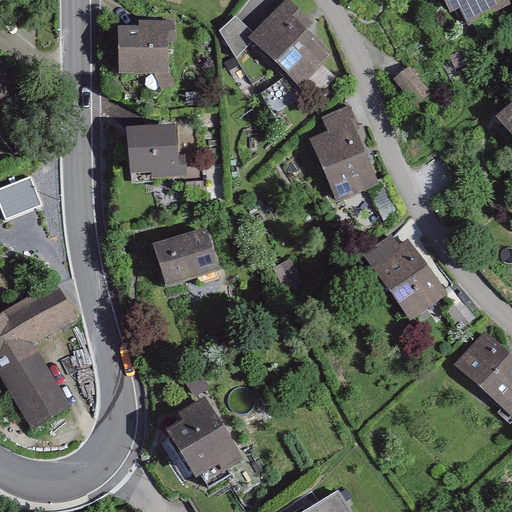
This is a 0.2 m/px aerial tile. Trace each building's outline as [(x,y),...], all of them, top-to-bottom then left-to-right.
[(444,0),(450,12),(460,7),(469,24),(510,4),(508,0),(444,0)] [(342,58),(290,4),(254,38),(305,92),(342,58)] [(152,33),(127,34),(128,80),(167,79),(168,94),(183,94),(180,25),(152,26),(152,33)] [(0,109),(26,77),(0,56),(0,109)] [(437,99),(414,73),(398,88),(421,113),(437,99)] [(387,191),(353,115),(324,128),(337,140),(318,149),(345,210),(387,191)] [(193,129),(137,134),(141,185),(172,182),(172,188),(198,185),(193,129)] [(31,176),(0,188),(0,209),(5,222),(43,207),(31,176)] [(234,280),(215,235),(160,258),(179,303),(234,280)] [(416,247),(401,243),(373,264),(425,333),(468,300),(442,266),(432,269),(416,247)] [(83,323),(61,284),(0,316),(0,372),(31,430),(73,408),(40,346),(83,323)] [(511,349),(494,335),(461,374),(511,415),(511,349)] [(243,461),(208,400),(181,415),(186,425),(170,434),(196,481),(202,478),(209,490),(231,477),(227,470),(243,461)] [(350,511),(340,494),(310,511),(350,511)]
